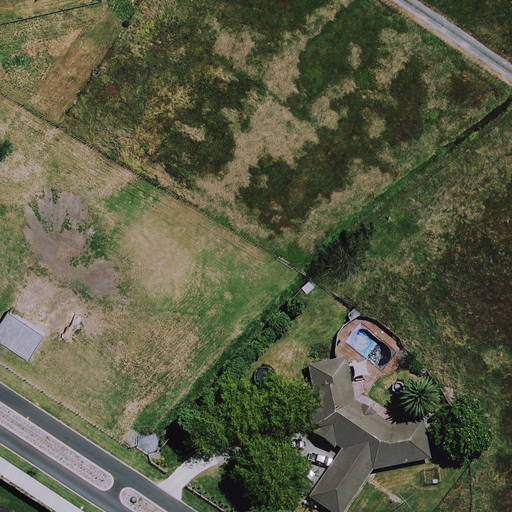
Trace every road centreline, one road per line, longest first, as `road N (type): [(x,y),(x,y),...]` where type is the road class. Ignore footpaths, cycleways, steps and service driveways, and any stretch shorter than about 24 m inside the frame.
road 1 (residential): [(0,392),(126,475)]
road 2 (residential): [(104,502),(0,432)]
